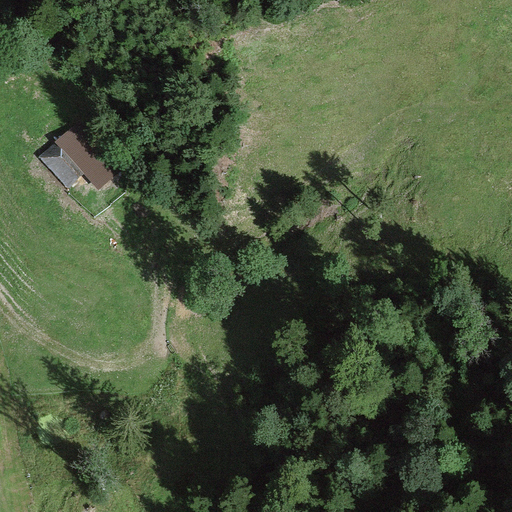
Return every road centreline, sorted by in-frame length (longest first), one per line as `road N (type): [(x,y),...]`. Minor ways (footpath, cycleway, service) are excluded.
road 1 (track): [(158,281),(207,269),(412,115),(434,111),(511,126)]
road 2 (track): [(0,298),(71,357),(122,363),(154,350),(155,267),(129,225),(100,201)]
